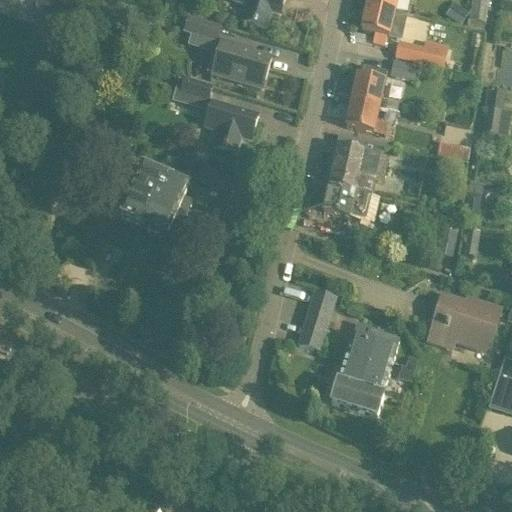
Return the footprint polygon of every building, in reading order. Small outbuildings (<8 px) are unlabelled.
[(283,0),(226,0),(234,2),(233,3),(246,7),(242,23),(265,30),(270,14),(279,17),(281,9),(283,0)] [(368,0),(367,7),(394,13),(397,0),(401,0),(409,2),(409,0),(368,0)] [(485,25),(486,15),(488,0),(471,0),(469,23),(485,25)] [(388,39),(394,13),(367,7),(361,33),(374,36),(372,47),(384,49),(386,39),(388,39)] [(469,15),(458,8),(450,21),(460,28),(469,15)] [(217,44),(218,41),(222,29),(188,19),(183,33),(217,44)] [(108,42),(105,56),(134,64),(138,50),(108,42)] [(267,72),(270,61),(246,54),(247,50),(222,42),(212,77),(261,92),(267,72)] [(445,58),(399,47),(398,51),(396,61),(417,66),(426,68),(442,71),(445,58)] [(105,82),(112,62),(104,60),(98,58),(92,78),(105,82)] [(414,83),(417,67),(393,63),(390,79),(414,83)] [(351,104),(378,110),(384,84),(383,84),(386,73),(372,70),(370,81),(357,78),(351,104)] [(209,103),(213,89),(184,80),(180,95),(209,103)] [(250,143),(257,118),(212,104),(204,130),(218,134),(213,150),(235,157),(240,140),(250,143)] [(375,124),(378,110),(351,104),(345,130),(372,136),(373,135),(385,138),(387,127),(375,124)] [(507,138),(510,115),(484,112),(481,135),(507,138)] [(60,156),(72,137),(54,126),(42,145),(60,156)] [(103,145),(76,134),(70,147),(97,159),(103,145)] [(371,199),(374,184),(379,185),(385,161),(380,160),(383,148),(358,142),(356,154),(337,150),(332,175),(329,174),(326,185),(329,186),(328,189),(371,199)] [(450,147),(439,145),(436,159),(447,161),(450,147)] [(142,230),(163,179),(143,170),(141,173),(128,168),(109,211),(122,216),(121,220),(142,230)] [(226,190),(228,179),(201,172),(199,184),(226,190)] [(163,179),(142,230),(149,233),(147,237),(165,245),(165,243),(173,247),(192,204),(184,201),(189,190),(163,179)] [(378,200),(371,199),(328,189),(328,193),(325,192),(323,203),(325,204),(322,216),(348,222),(347,226),(351,227),(371,230),(378,200)] [(451,260),(456,236),(441,232),(436,257),(451,260)] [(475,261),(479,234),(465,232),(462,259),(475,261)] [(319,355),(336,302),(314,295),(298,349),(319,355)] [(473,310),(441,300),(428,343),(452,351),(453,345),(487,355),(499,314),(474,306),(473,310)] [(343,371),(386,384),(398,343),(380,338),(377,347),(366,343),(370,331),(356,327),(343,371)] [(411,385),(417,363),(408,360),(405,370),(401,369),(397,382),(411,385)] [(381,399),(386,384),(343,371),(338,386),(337,385),(330,407),(376,421),(383,399),(381,399)] [(511,417),(511,383),(506,382),(497,413),(511,417)] [(0,471),(20,481),(35,448),(3,433),(0,438),(0,471)]
